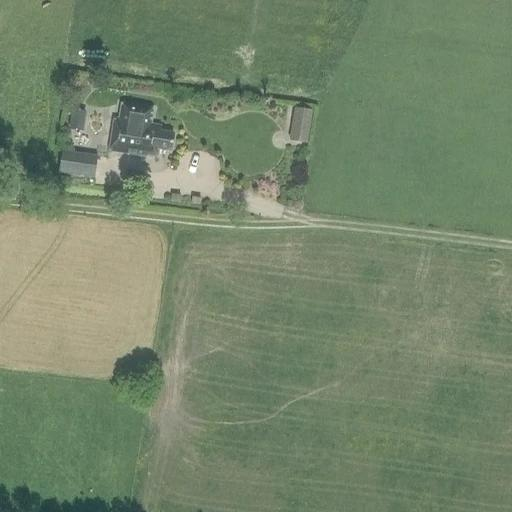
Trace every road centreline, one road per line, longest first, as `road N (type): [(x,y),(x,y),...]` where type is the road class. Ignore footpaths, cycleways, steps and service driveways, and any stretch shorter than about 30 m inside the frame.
road 1 (track): [(303,218),(232,224),(0,198)]
road 2 (unclassified): [(511,244),(303,218)]
